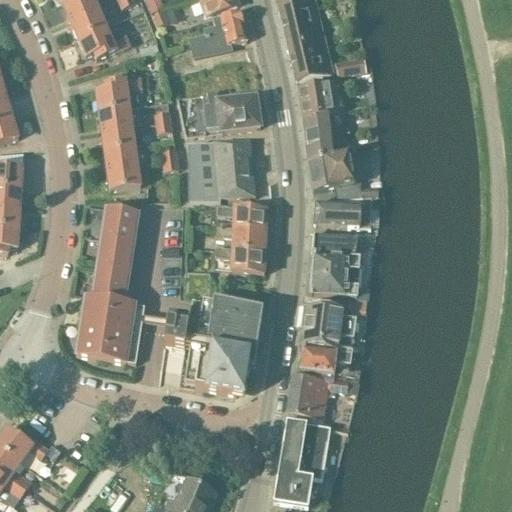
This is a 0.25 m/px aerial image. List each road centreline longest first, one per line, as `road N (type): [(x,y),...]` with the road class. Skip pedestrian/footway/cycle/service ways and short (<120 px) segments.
road 1 (unclassified): [(444,511),(493,307),(501,217),(469,0)]
road 2 (secondary): [(267,430),(296,180),(261,0)]
road 3 (residential): [(15,356),(47,288),(62,207),(51,121),(6,0)]
road 4 (residential): [(267,430),(86,395),(15,356)]
